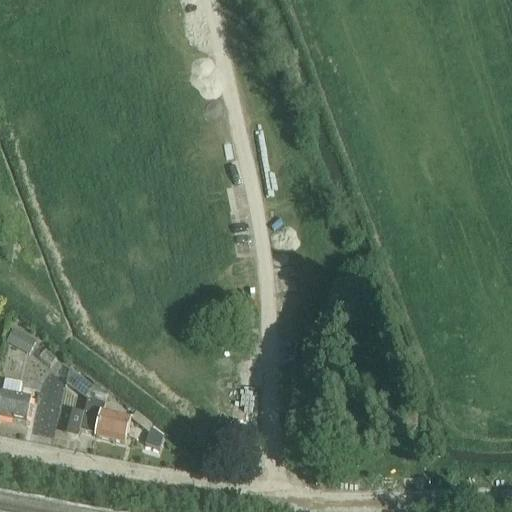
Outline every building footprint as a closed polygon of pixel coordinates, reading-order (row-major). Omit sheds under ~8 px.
[(7,346),(29,358),(35,347),(13,335),(7,346)] [(81,382),(73,392),(88,404),(93,392),(81,382)] [(0,421),(26,427),(31,401),(22,399),(24,388),(5,385),(0,410),(0,421)] [(106,409),(88,404),(80,434),(97,438),(96,440),(125,447),(131,422),(104,415),(106,409)] [(160,454),(164,440),(152,430),(145,449),(160,454)]
